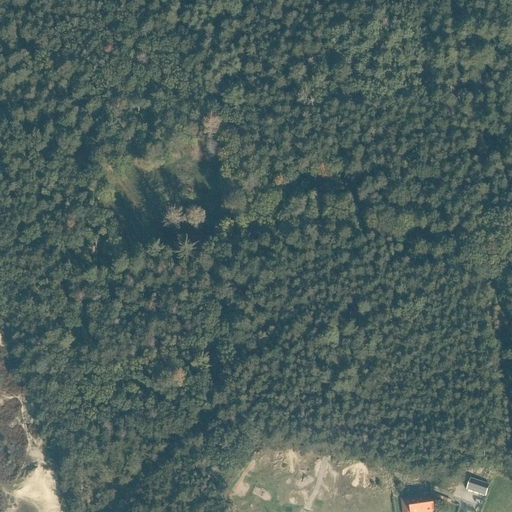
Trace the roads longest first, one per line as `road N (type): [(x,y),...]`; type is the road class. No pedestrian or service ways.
road 1 (unknown): [(511,261),(319,219),(216,244)]
road 2 (unknown): [(217,478),(206,428),(216,244)]
road 3 (unknown): [(206,428),(115,511)]
